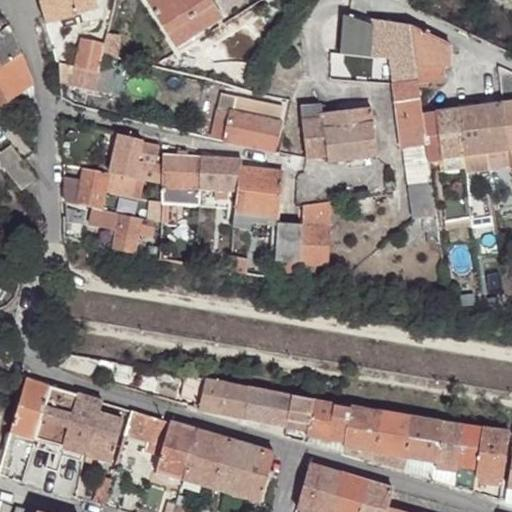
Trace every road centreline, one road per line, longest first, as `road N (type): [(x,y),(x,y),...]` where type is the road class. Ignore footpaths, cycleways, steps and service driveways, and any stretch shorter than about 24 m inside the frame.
road 1 (residential): [(296,448),(25,360),(24,319),(55,223),(50,110)]
road 2 (residential): [(294,164),(50,110)]
road 3 (residential): [(508,511),(296,448)]
road 4 (residential): [(381,0),(511,63)]
